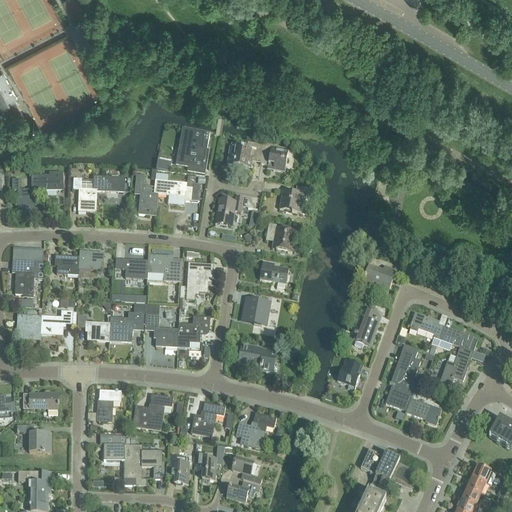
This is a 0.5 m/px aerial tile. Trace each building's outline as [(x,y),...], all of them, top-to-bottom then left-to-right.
[(64,0),(65,0),(74,22),(87,17),(80,0),(64,0)] [(79,36),(91,30),(87,20),(74,26),(79,36)] [(0,82),(0,115),(7,128),(25,119),(15,101),(8,105),(6,101),(12,99),(3,82),(0,82)] [(184,131),(177,167),(188,169),(204,172),(206,162),(205,162),(210,136),(184,131)] [(262,163),(265,149),(264,148),(249,146),(247,152),(232,149),(229,168),(251,172),(253,162),(261,163),(262,163)] [(285,176),(289,153),(277,151),(278,149),(264,146),(264,148),(265,149),(262,163),(261,163),(261,167),(268,169),(268,172),(285,176)] [(157,170),(171,171),(172,162),(158,161),(157,170)] [(71,179),(79,179),(79,171),(70,171),(71,179)] [(64,193),(63,175),(50,176),(50,178),(32,179),(32,192),(36,192),(36,194),(36,199),(45,199),(45,194),(64,193)] [(156,219),(158,197),(154,196),(152,196),(152,189),(144,188),(145,178),(136,178),(134,197),(140,197),(138,217),(156,219)] [(125,196),(125,181),(94,179),(93,182),(93,193),(97,193),(97,194),(125,196)] [(36,214),(36,199),(36,194),(36,192),(32,192),(20,192),(20,181),(12,181),(13,192),(18,192),(19,215),(36,214)] [(96,216),(97,194),(97,193),(93,193),(93,182),(74,181),(73,192),(79,192),(78,215),(96,216)] [(192,204),(193,191),(187,190),(187,186),(155,183),(154,196),(158,197),(185,200),(185,203),(192,204)] [(302,217),(306,198),(314,200),(316,192),(297,188),(295,196),(283,193),(279,213),(302,217)] [(236,205),(220,202),(216,227),(233,230),(235,214),(242,215),(244,201),(237,200),(236,205)] [(292,255),(295,241),(293,240),(294,233),(277,230),(277,228),(269,227),(266,243),(273,245),(272,252),(292,255)] [(252,241),(249,234),(244,238),(247,244),(252,241)] [(376,244),(378,238),(369,235),(367,241),(376,244)] [(101,273),(101,261),(104,261),(104,255),(79,254),(79,259),(79,273),(101,273)] [(170,268),(170,265),(173,265),(173,259),(148,257),(148,264),(148,276),(164,277),(170,277),(170,268)] [(79,273),(79,259),(55,258),(55,264),(57,264),(56,276),(79,277),(79,273)] [(148,276),(148,264),(124,262),(124,268),(126,268),(125,281),(148,282),(148,276)] [(286,287),(289,272),(274,269),(275,266),(263,264),(260,282),(286,287)] [(212,285),(212,274),(213,274),(214,267),(189,265),(186,296),(186,302),(195,303),(195,297),(199,297),(199,295),(208,295),(208,285),(212,285)] [(164,277),(164,283),(182,284),(183,269),(170,268),(170,277),(164,277)] [(389,292),(396,273),(388,270),(386,274),(369,268),(366,277),(365,277),(363,282),(382,289),(382,291),(382,292),(386,294),(387,293),(388,291),(389,292)] [(34,301),(35,276),(26,275),(26,276),(16,276),(15,297),(27,298),(27,301),(34,301)] [(147,304),(148,297),(126,296),(125,303),(147,304)] [(266,329),(270,310),(275,311),(276,305),(246,300),(243,321),(254,323),(253,327),(266,329)] [(356,337),(353,344),(355,345),(354,348),(362,351),(363,348),(370,350),(382,317),(364,311),(356,335),(355,335),(354,336),(356,337)] [(76,327),(76,315),(62,314),(61,320),(42,319),(41,325),(41,338),(63,339),(63,330),(66,330),(66,327),(72,327),(72,326),(76,327)] [(110,338),(109,344),(121,344),(122,339),(132,339),(132,331),(135,331),(135,327),(141,327),(141,326),(142,316),(138,316),(129,315),(128,321),(110,320),(110,326),(110,338)] [(411,329),(410,332),(417,334),(418,331),(434,337),(433,340),(460,350),(459,353),(455,366),(447,363),(440,383),(452,388),(454,381),(463,384),(474,354),(473,354),(477,341),(444,329),(447,319),(442,317),(440,324),(415,315),(410,329),(411,329)] [(178,345),(179,332),(158,331),(159,318),(147,317),(146,334),(154,334),(154,337),(156,337),(156,349),(178,350),(178,345)] [(41,338),(41,325),(42,319),(20,318),(19,342),(41,343),(41,338)] [(110,338),(110,326),(87,325),(87,318),(78,318),(78,330),(86,331),(85,334),(88,335),(87,343),(109,344),(110,338)] [(210,335),(210,320),(193,319),(193,327),(179,326),(179,332),(178,345),(200,346),(201,337),(207,338),(210,335)] [(273,374),(275,360),(271,360),(272,353),(260,351),(261,350),(242,347),(239,366),(261,369),(260,372),(273,374)] [(412,401),(416,389),(412,387),(421,364),(415,361),(418,353),(405,348),(402,357),(402,358),(397,372),(396,371),(392,383),(391,386),(390,385),(389,387),(390,387),(390,389),(391,391),(385,406),(405,413),(406,413),(412,401)] [(354,393),(360,377),(357,376),(361,368),(347,362),(344,371),(342,370),(338,383),(349,387),(347,391),(354,393)] [(98,416),(89,415),(89,424),(98,424),(98,423),(111,424),(113,404),(121,404),(121,394),(100,393),(100,402),(99,402),(98,416)] [(58,412),(58,395),(45,395),(45,396),(30,396),(30,397),(24,397),(24,411),(30,411),(48,411),(48,418),(58,418),(58,412)] [(136,409),(133,430),(162,434),(163,423),(162,423),(164,409),(172,410),(173,400),(152,397),(150,406),(150,410),(136,409)] [(442,412),(412,401),(406,413),(405,415),(437,427),(442,412)] [(211,440),(216,418),(224,419),(226,409),(205,405),(203,414),(202,414),(201,419),(195,418),(192,436),(211,440)] [(229,415),(226,429),(233,430),(235,416),(229,415)] [(261,451),(267,428),(274,430),(277,421),(256,416),(254,425),(253,424),(252,429),(240,426),(237,438),(243,439),(241,446),(261,451)] [(511,427),(511,428),(500,421),(493,434),(492,433),(491,435),(490,438),(490,439),(511,451),(511,427)] [(52,455),(52,435),(34,435),(34,428),(17,428),(17,435),(29,435),(30,455),(52,455)] [(136,481),(136,460),(130,460),(130,447),(127,447),(127,439),(100,439),(100,447),(104,447),(104,463),(124,463),(124,482),(130,482),(130,488),(136,488),(136,481)] [(164,482),(165,465),(163,464),(163,453),(142,453),(142,447),(130,447),(130,460),(136,460),(136,481),(136,488),(147,488),(147,481),(142,481),(143,469),(154,469),(154,482),(164,482)] [(420,475),(387,460),(370,452),(361,470),(376,477),(369,494),(371,495),(374,496),(382,500),(390,483),(412,493),(420,475)] [(215,482),(217,461),(205,460),(205,456),(199,456),(198,468),(204,468),(203,481),(204,481),(204,483),(210,483),(211,482),(215,482)] [(251,477),(255,464),(237,458),(232,472),(245,476),(243,481),(261,487),(263,480),(251,477)] [(188,487),(190,466),(182,465),(182,459),(171,459),(170,473),(176,473),(175,486),(177,486),(177,487),(183,488),(183,486),(188,487)] [(486,485),(491,475),(477,468),(472,479),(486,485)] [(48,511),(49,497),(52,497),(52,474),(43,474),(30,474),(19,473),(18,484),(30,485),(30,497),(31,497),(31,511),(48,511)] [(481,496),(486,486),(486,485),(472,479),(467,490),(481,496)] [(508,491),(511,484),(506,482),(503,488),(502,488),(500,492),(506,495),(508,491)] [(254,500),(255,495),(259,496),(261,489),(245,485),(244,490),(232,486),(227,500),(245,505),(248,498),(254,500)] [(476,507),(481,497),(481,496),(467,490),(462,501),(476,507)] [(381,511),(386,502),(382,500),(374,496),(371,495),(369,494),(360,511),(381,511)] [(478,511),(480,509),(476,507),(462,501),(457,511),(478,511)] [(496,511),(498,511),(501,505),(496,503),(496,504),(493,510),(496,511)]
